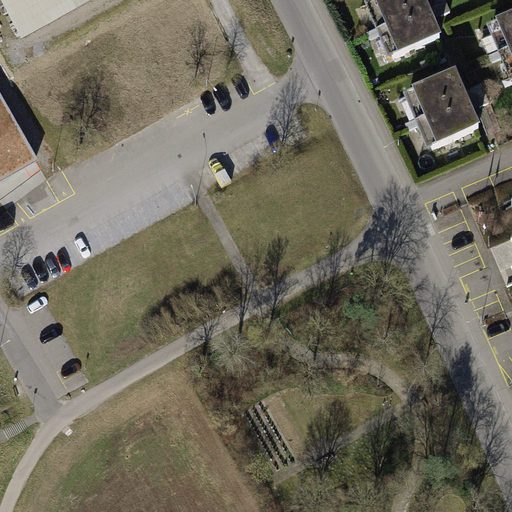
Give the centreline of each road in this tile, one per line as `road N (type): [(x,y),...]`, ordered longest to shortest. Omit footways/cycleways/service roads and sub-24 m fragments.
road 1 (residential): [(297,0),(416,228),(511,468)]
road 2 (track): [(7,511),(49,434),(254,306),(416,228)]
